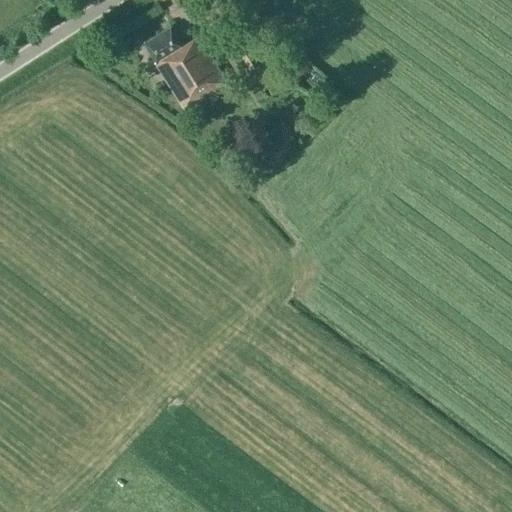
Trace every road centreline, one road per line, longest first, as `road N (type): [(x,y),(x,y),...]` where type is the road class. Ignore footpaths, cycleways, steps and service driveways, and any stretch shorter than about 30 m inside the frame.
road 1 (track): [(292,0),(372,83),(384,173),(77,511)]
road 2 (unclassified): [(0,70),(111,0)]
